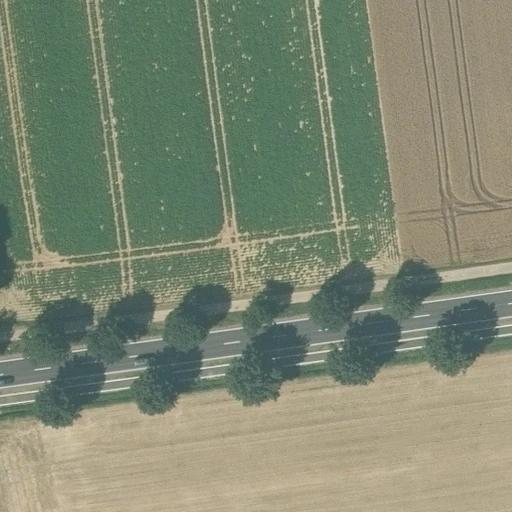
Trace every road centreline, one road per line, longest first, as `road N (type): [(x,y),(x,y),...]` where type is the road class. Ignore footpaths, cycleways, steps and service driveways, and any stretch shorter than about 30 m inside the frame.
road 1 (track): [(0,330),(511,257)]
road 2 (secondary): [(0,375),(511,305)]
